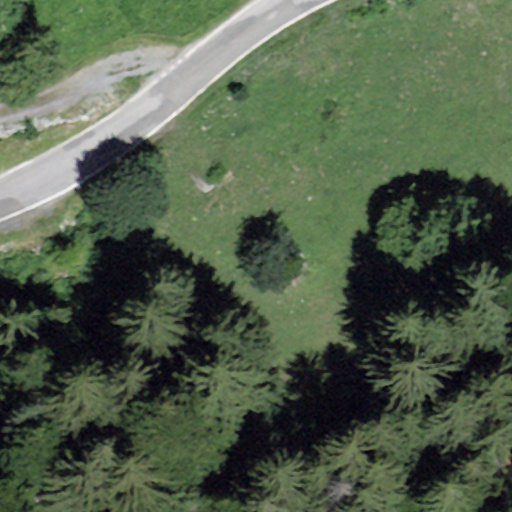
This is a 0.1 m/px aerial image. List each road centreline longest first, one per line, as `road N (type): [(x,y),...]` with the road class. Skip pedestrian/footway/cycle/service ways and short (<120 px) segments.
road 1 (tertiary): [(0,199),(118,134),(293,0)]
road 2 (track): [(0,112),(137,61),(164,60),(191,75)]
